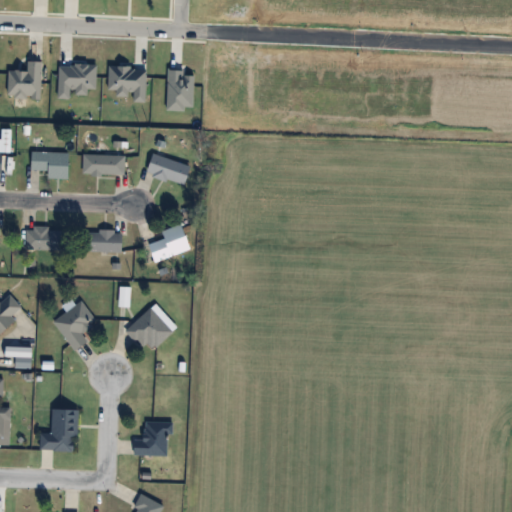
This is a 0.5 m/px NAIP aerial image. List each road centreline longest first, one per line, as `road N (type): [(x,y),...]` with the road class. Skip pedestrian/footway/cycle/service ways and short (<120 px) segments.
road 1 (residential): [(511,44),(166,26)]
road 2 (residential): [(166,26),(0,19)]
road 3 (residential): [(0,198),(137,204)]
